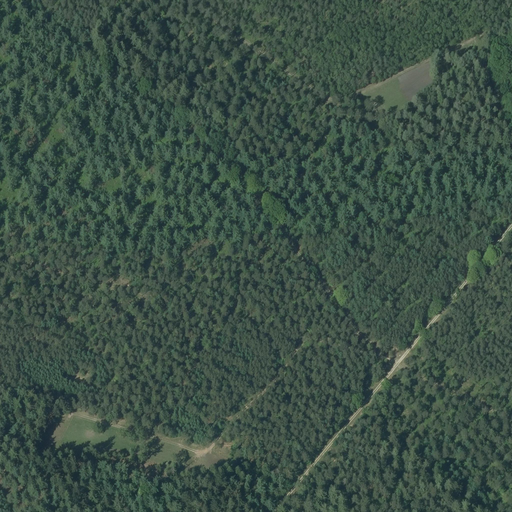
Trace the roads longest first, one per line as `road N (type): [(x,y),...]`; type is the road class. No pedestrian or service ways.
road 1 (track): [(511,421),(379,358),(221,163),(17,0)]
road 2 (track): [(182,0),(333,101),(511,20)]
road 3 (track): [(511,223),(275,511)]
road 4 (track): [(375,354),(301,340),(206,453),(181,445)]
road 5 (track): [(359,409),(497,511)]
